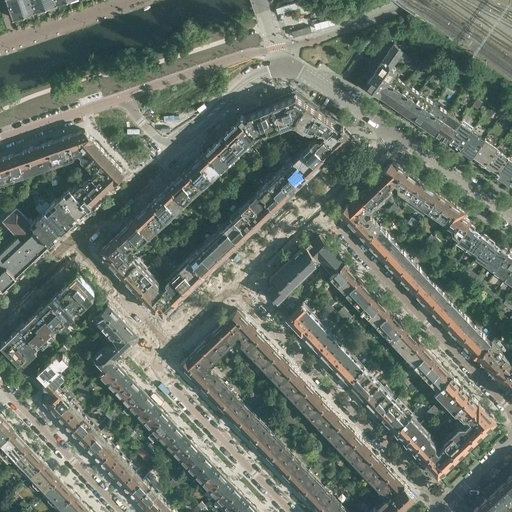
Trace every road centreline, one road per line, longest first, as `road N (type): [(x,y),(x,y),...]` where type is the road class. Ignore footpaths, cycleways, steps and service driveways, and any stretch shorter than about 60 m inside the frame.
road 1 (residential): [(443,504),(239,282)]
road 2 (residential): [(511,413),(320,207)]
road 3 (residential): [(290,511),(170,386),(162,362),(168,339)]
road 4 (residential): [(123,511),(0,384)]
road 5 (residential): [(73,244),(165,160),(173,136)]
road 6 (residential): [(511,216),(391,132)]
road 7 (residential): [(168,339),(73,244)]
road 8 (residential): [(173,136),(199,128),(239,90),(283,69)]
